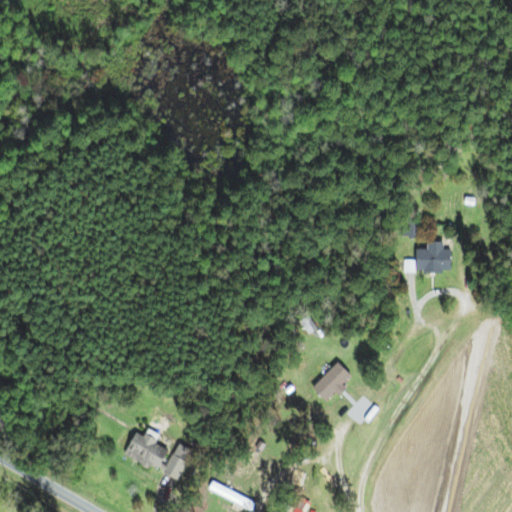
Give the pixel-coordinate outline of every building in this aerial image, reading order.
[(399,237),(419,237),(419,220),(399,220),(399,237)] [(402,273),(445,273),(445,250),(438,250),(438,243),(421,243),(421,250),(410,250),(410,262),(402,262),(402,273)] [(307,390),(322,405),(340,387),(339,385),(347,377),(334,363),(307,390)] [(128,434),(119,457),(155,471),(164,448),(128,434)] [(189,453),(173,445),(158,474),(174,482),(189,453)]
